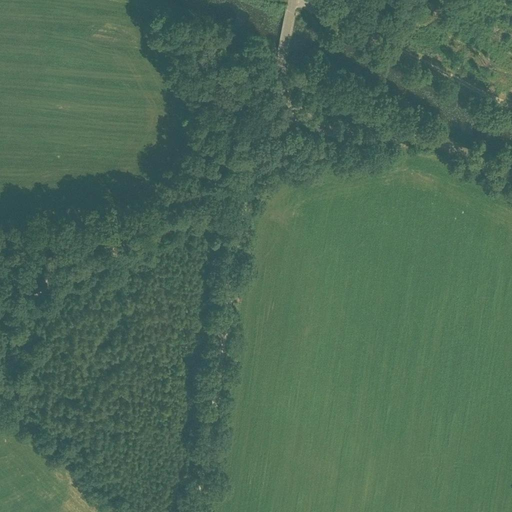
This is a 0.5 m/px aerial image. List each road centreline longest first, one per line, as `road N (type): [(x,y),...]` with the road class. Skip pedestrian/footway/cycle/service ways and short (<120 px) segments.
road 1 (unclassified): [(511,177),(431,141),(348,136),(310,122),(293,108),(282,76),(292,0)]
road 2 (track): [(197,511),(248,186)]
road 3 (track): [(36,284),(248,186)]
road 4 (track): [(324,16),(511,107)]
